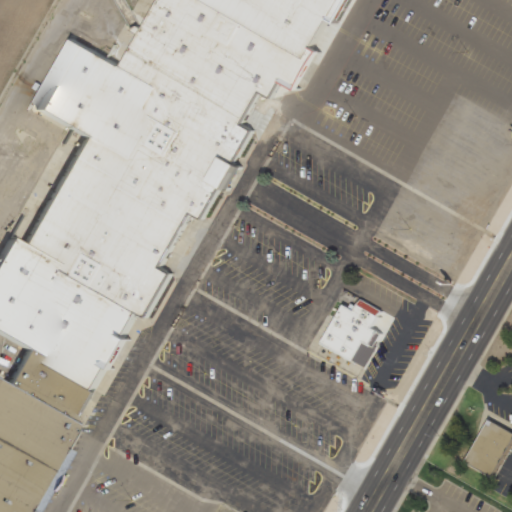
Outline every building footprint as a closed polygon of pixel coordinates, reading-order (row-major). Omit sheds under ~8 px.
[(204,0),(167,0),(136,57),(252,122),(267,97),(278,102),(287,85),(300,92),(316,63),(204,0)] [(204,0),(316,63),(350,0),(204,0)] [(136,57),(128,71),(79,43),(38,115),(84,141),(23,250),(143,317),(153,323),(179,278),(167,271),(197,217),(211,225),(261,136),(247,129),(252,122),(136,57)] [(14,241),(0,265),(0,335),(30,353),(99,392),(143,317),(23,250),(14,241)] [(369,303),(362,316),(350,309),(329,345),(361,363),(371,345),(383,352),(391,338),(380,332),(389,315),(369,303)] [(30,353),(9,389),(79,430),(84,433),(105,396),(99,392),(30,353)] [(9,389),(0,383),(0,445),(52,475),(79,430),(9,389)] [(511,431),(496,423),(473,464),(501,480),(511,461),(511,431)] [(0,445),(0,511),(34,511),(54,477),(52,475),(0,445)]
